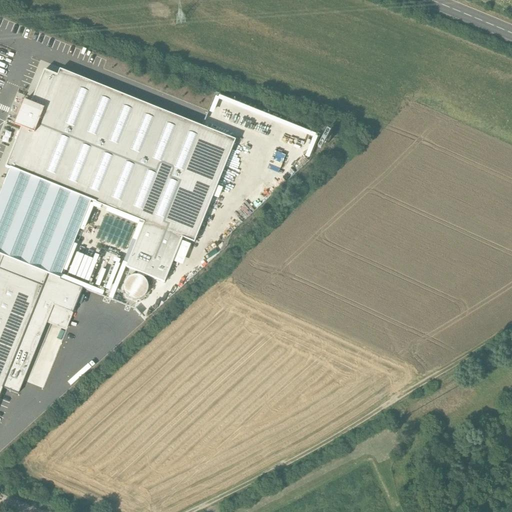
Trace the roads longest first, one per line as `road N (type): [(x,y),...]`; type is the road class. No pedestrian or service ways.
road 1 (track): [(192,511),(511,324)]
road 2 (unknown): [(29,124),(57,135),(24,220),(82,247),(91,279),(41,403)]
road 3 (unknown): [(224,213),(93,150)]
road 4 (unknown): [(79,184),(210,236)]
